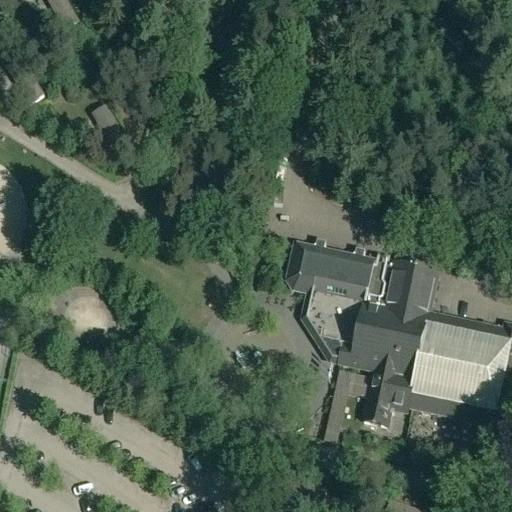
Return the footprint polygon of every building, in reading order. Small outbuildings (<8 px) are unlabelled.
[(46,0),(65,33),(79,25),(65,0),(46,0)] [(151,0),(159,10),(172,1),(171,0),(151,0)] [(225,33),(250,70),(264,61),(238,24),(225,33)] [(131,40),(118,49),(143,86),(156,77),(131,40)] [(30,107),(44,98),(20,61),(6,70),(30,107)] [(215,90),(202,99),(227,136),(240,127),(215,90)] [(115,156),(129,148),(106,110),(92,118),(115,156)] [(204,175),(191,184),(215,221),(229,212),(204,175)] [(251,235),(243,230),(230,250),(239,255),(251,235)] [(375,266),(375,264),(363,261),(365,254),(356,252),(355,259),(324,252),(326,246),(317,244),(316,250),(297,246),(289,283),(294,291),(312,295),(306,322),(315,334),(321,335),(319,344),(343,349),(340,365),(375,373),(373,380),(369,402),(363,425),(386,430),(390,411),(405,414),(405,412),(426,315),(435,274),(394,265),(393,270),(375,266)] [(426,315),(405,412),(482,428),(480,434),(503,439),(511,396),(511,327),(505,326),(504,331),(426,315)] [(373,380),(339,373),(324,444),(336,447),(347,397),(369,402),(373,380)] [(298,511),(315,511),(321,494),(289,484),(282,507),(298,511)]
